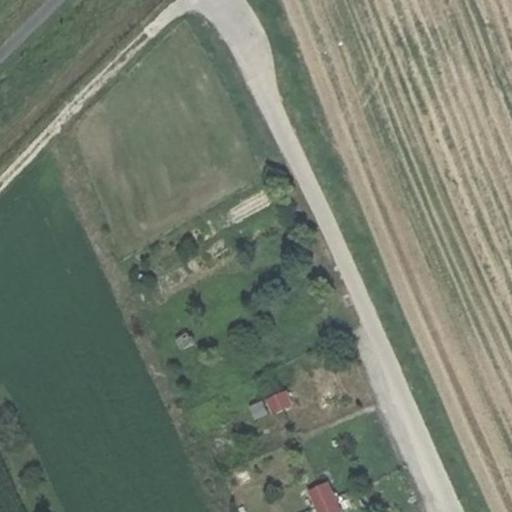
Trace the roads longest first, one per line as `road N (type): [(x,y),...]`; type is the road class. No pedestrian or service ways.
road 1 (residential): [(454,511),(219,0)]
road 2 (track): [(0,188),(191,0)]
